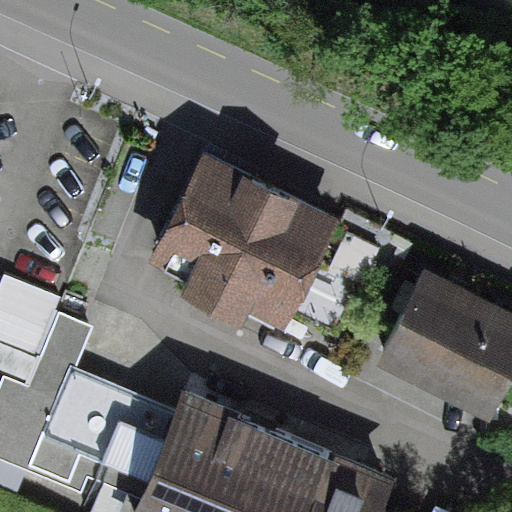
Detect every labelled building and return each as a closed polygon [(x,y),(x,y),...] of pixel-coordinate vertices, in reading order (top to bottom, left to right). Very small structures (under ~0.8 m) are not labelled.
[(185,273),(274,316),(336,189),(214,130),(161,240),(194,256),(185,273)] [(311,245),(300,293),(337,302),(348,255),(311,245)] [(8,264),(0,282),(0,341),(30,354),(58,285),(8,264)] [(378,358),(498,417),(511,389),(511,310),(423,266),(378,358)] [(0,454),(115,500),(159,390),(37,342),(0,435),(0,454)] [(131,511),(377,511),(395,467),(365,456),(259,415),(181,384),(131,511)]
